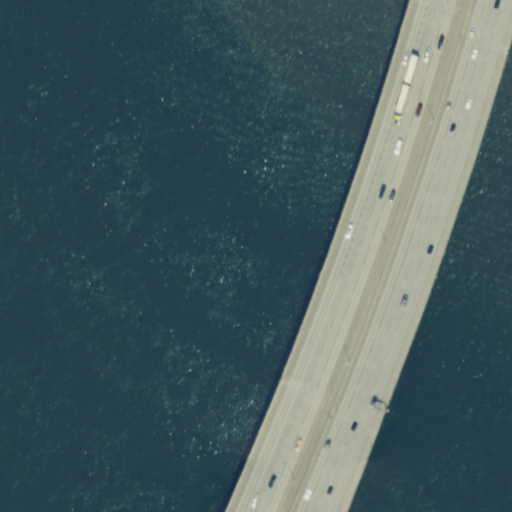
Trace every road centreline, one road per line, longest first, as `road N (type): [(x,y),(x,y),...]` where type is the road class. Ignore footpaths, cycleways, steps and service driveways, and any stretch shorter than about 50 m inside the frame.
road 1 (motorway): [(303,511),(414,222),(482,0)]
road 2 (motorway): [(443,0),(354,279)]
road 3 (motorway): [(354,279),(262,511)]
